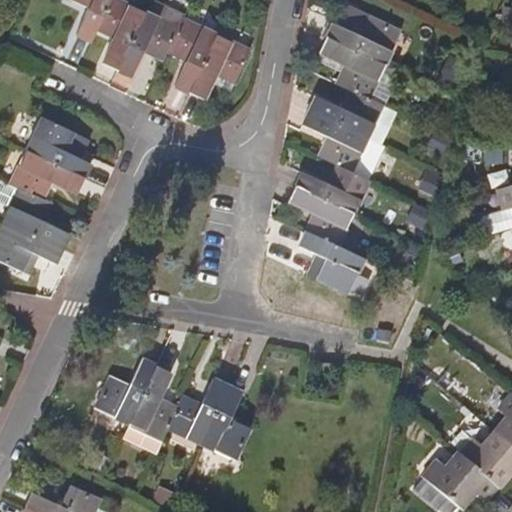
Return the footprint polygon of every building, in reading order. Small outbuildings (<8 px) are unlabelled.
[(78,36),(92,43),(98,32),(113,1),(112,0),(72,0),(72,1),(90,9),(78,36)] [(146,16),(113,1),(98,32),(116,40),(104,66),(119,73),(146,16)] [(150,18),(146,16),(119,73),(134,80),(146,54),(164,63),(168,55),(179,32),(183,24),(185,19),(156,6),(150,18)] [(511,15),(501,15),(501,23),(511,23),(511,15)] [(335,26),(329,39),(387,67),(390,60),(402,36),(371,20),(362,38),(335,26)] [(216,40),(183,24),(179,32),(168,55),(187,65),(175,91),(189,97),(216,40)] [(383,74),(387,67),(329,39),(321,54),(348,67),(339,86),(353,92),(371,100),(383,74)] [(248,55),(216,40),(189,97),(204,104),(216,78),(234,86),(248,55)] [(467,63),(452,55),(438,85),(453,92),(467,63)] [(404,67),(390,60),(387,67),(400,73),(404,67)] [(387,67),(383,74),(397,80),(400,73),(387,67)] [(500,83),(478,81),(477,91),(499,94),(500,83)] [(368,139),(384,106),(371,100),(353,92),(344,111),(318,98),(311,112),(368,139)] [(456,106),(442,100),(436,118),(450,124),(456,106)] [(399,113),(384,106),(368,139),(384,146),(399,113)] [(352,172),(368,139),(311,112),(304,127),(329,139),(320,158),(338,166),(352,172)] [(41,120),(26,152),(85,180),(91,166),(64,153),(72,135),(41,120)] [(451,141),(436,134),(429,148),(444,155),(451,141)] [(375,183),(390,149),(384,146),(368,139),(352,172),(369,180),(375,183)] [(26,152),(10,185),(20,190),(41,200),(50,182),(77,196),(85,180),(26,152)] [(353,214),(369,180),(352,172),(338,166),(329,185),(302,173),(296,186),(353,214)] [(441,175),(432,173),(428,196),(436,198),(441,175)] [(511,227),(511,184),(498,189),(503,209),(484,215),(479,223),(482,231),(490,235),(511,227)] [(338,246),(353,214),(296,186),(289,200),(316,213),(307,231),(338,246)] [(20,190),(5,223),(64,250),(70,235),(43,223),(52,205),(41,200),(20,190)] [(433,214),(415,205),(408,222),(425,231),(433,214)] [(0,261),(21,271),(29,251),(40,256),(57,264),(64,250),(5,223),(0,220),(0,261)] [(349,293),(365,259),(338,246),(307,231),(300,245),(327,260),(319,277),(349,293)] [(421,251),(410,246),(404,259),(415,265),(421,251)] [(31,276),(40,256),(29,251),(21,271),(31,276)] [(394,333),(381,331),(379,341),(392,342),(394,333)] [(97,408),(130,424),(158,367),(143,360),(130,388),(112,379),(97,408)] [(312,386),(331,389),(335,367),(316,364),(312,386)] [(130,424),(163,440),(169,429),(178,409),(159,401),(172,373),(158,367),(130,424)] [(169,429),(202,444),(229,387),(214,379),(201,406),(183,399),(178,409),(169,429)] [(242,393),(229,387),(202,444),(235,460),(249,430),(231,420),(242,393)] [(507,415),(493,431),(511,446),(511,393),(500,409),(507,415)] [(163,440),(130,424),(124,439),(157,456),(163,440)] [(511,470),(511,471),(511,446),(493,431),(482,444),(474,437),(460,454),(497,486),(511,470)] [(446,511),(453,502),(460,508),(473,494),(483,501),(497,486),(460,454),(456,451),(443,466),(435,459),(411,487),(436,508),(438,505),(446,511)] [(33,494),(27,508),(35,511),(96,511),(100,503),(69,488),(60,507),(33,494)]
